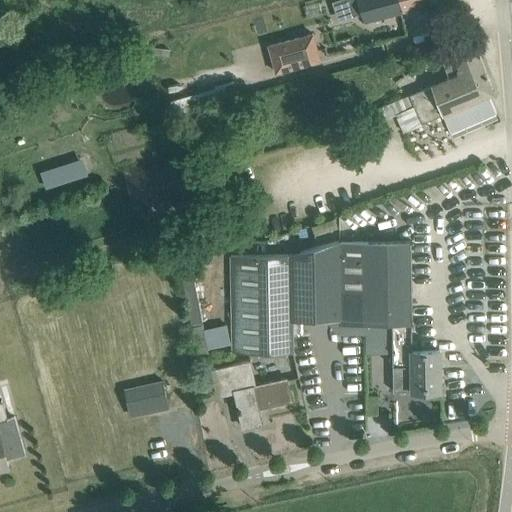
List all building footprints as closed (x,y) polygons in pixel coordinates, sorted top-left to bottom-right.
[(359,0),(367,20),(406,9),(426,6),(424,0),(359,0)] [(277,72),(321,61),(314,34),(270,45),(277,72)] [(430,86),(409,94),(422,124),(443,115),(451,133),(479,121),(497,113),(489,94),(494,92),(477,47),(467,51),(463,41),(449,46),(452,55),(442,59),(449,78),(430,86)] [(80,157),(41,170),(46,185),(85,173),(80,157)] [(339,241),(293,254),(293,320),(340,320),(340,324),(365,324),(365,333),(365,341),(393,341),(393,350),(414,350),(412,241),(392,241),(339,242),(339,241)] [(293,254),(231,255),(233,353),(249,353),(294,352),(293,320),(293,254)] [(179,279),(191,324),(203,321),(192,276),(179,279)] [(414,350),(393,350),(393,366),(394,391),(412,391),(414,391),(414,387),(441,386),(440,390),(442,390),(441,350),(414,350)] [(256,385),(250,360),(213,368),(219,395),(236,392),(240,409),(238,409),(239,413),(240,412),(244,427),(261,423),(258,407),(291,399),(286,378),(256,385)] [(130,414),(169,405),(163,381),(125,389),(130,414)] [(0,467),(9,465),(8,459),(27,453),(16,415),(9,417),(5,403),(4,401),(0,402),(0,467)]
